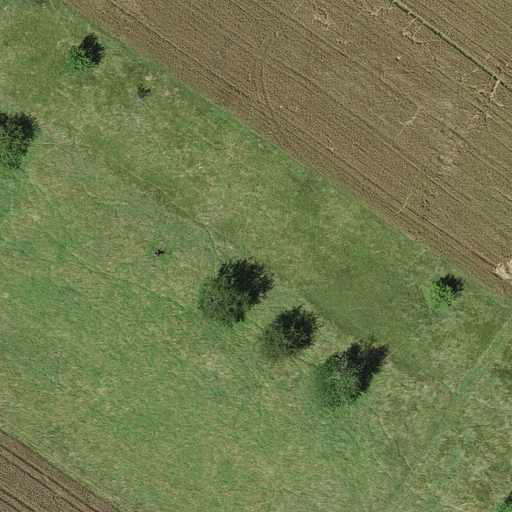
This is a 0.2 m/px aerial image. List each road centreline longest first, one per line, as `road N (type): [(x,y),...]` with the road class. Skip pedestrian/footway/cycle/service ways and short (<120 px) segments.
road 1 (track): [(511,324),(387,511)]
road 2 (track): [(140,511),(0,419)]
